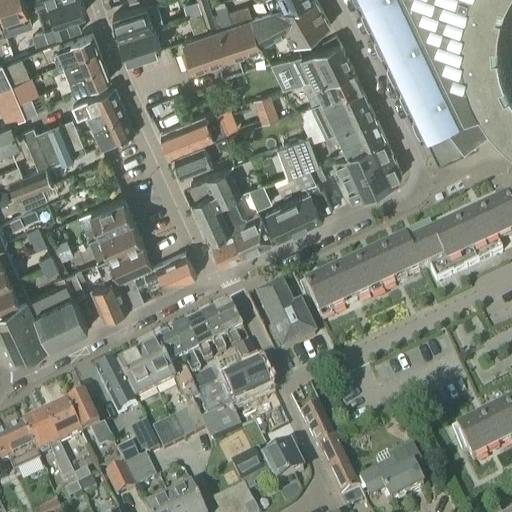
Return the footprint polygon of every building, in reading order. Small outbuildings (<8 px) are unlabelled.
[(0,0),(0,17),(2,24),(16,19),(16,20),(29,17),(23,0),(0,0)] [(81,0),(44,0),(34,4),(35,8),(49,3),(53,16),(48,17),(55,38),(68,34),(63,18),(85,11),(81,0)] [(208,0),(197,0),(206,27),(216,24),(208,0)] [(273,10),(258,15),(249,18),(261,42),(286,30),(294,44),(329,24),(315,0),(308,0),(283,8),(282,7),(273,10)] [(267,0),(273,10),(282,7),(283,8),(308,0),(267,0)] [(511,0),(357,0),(423,130),(428,127),(440,154),(480,136),(476,131),(490,120),(501,132),(511,142),(511,0)] [(120,37),(154,27),(162,24),(155,2),(113,15),(120,37)] [(70,34),(81,29),(77,18),(66,23),(70,34)] [(270,62),(261,42),(249,18),(182,41),(192,70),(216,62),(221,79),(270,62)] [(154,27),(120,37),(127,59),(161,48),(154,27)] [(63,62),(98,48),(92,33),(57,46),(60,52),(52,55),(56,65),(63,62)] [(315,86),(353,72),(339,43),(301,55),(312,79),(315,86)] [(98,48),(63,62),(66,68),(54,73),(58,84),(71,78),(70,76),(103,63),(98,48)] [(22,58),(7,65),(15,83),(30,76),(22,58)] [(71,78),(58,84),(61,91),(73,86),(76,93),(90,86),(110,78),(103,63),(70,76),(71,78)] [(0,90),(13,85),(3,65),(0,66),(0,90)] [(323,101),(361,90),(353,72),(315,86),(312,79),(302,84),(312,105),(323,101)] [(38,95),(30,76),(15,83),(13,85),(20,103),(38,95)] [(13,85),(0,90),(0,108),(7,125),(27,117),(20,103),(13,85)] [(87,112),(119,98),(114,87),(72,106),(78,117),(87,113),(87,112)] [(361,90),(323,101),(327,109),(323,111),(327,121),(332,119),(337,131),(374,116),(361,90)] [(27,117),(46,108),(40,94),(38,95),(20,103),(27,117)] [(269,95),(254,101),(258,112),(274,107),(269,95)] [(94,127),(112,118),(125,112),(119,98),(87,112),(87,113),(94,127)] [(225,133),(217,114),(216,111),(183,122),(158,132),(163,145),(167,144),(171,154),(225,133)] [(112,118),(94,127),(102,145),(134,130),(125,112),(112,118)] [(374,116),(337,131),(330,134),(332,139),(340,136),(348,153),(348,154),(384,139),(374,116)] [(72,118),(60,123),(66,136),(78,131),(72,118)] [(71,149),(66,136),(60,123),(36,133),(49,166),(74,156),(71,149)] [(0,151),(19,144),(11,124),(0,128),(0,151)] [(49,166),(36,133),(34,128),(22,133),(38,171),(49,166)] [(71,149),(83,144),(78,131),(66,136),(71,149)] [(277,147),(287,175),(318,164),(308,136),(277,147)] [(226,139),(217,143),(220,151),(229,148),(226,139)] [(348,154),(348,153),(334,159),(354,201),(399,180),(401,173),(384,139),(348,154)] [(212,165),(204,145),(173,157),(181,177),(212,165)] [(300,171),(310,193),(265,213),(278,240),(323,220),(320,214),(332,209),(322,187),(339,179),(330,160),(300,171)] [(0,184),(22,177),(18,166),(0,173),(0,184)] [(239,193),(228,169),(205,177),(190,183),(197,198),(191,201),(197,214),(208,236),(234,224),(241,221),(231,199),(240,195),(239,193)] [(0,204),(17,198),(42,187),(35,171),(22,177),(0,184),(0,204)] [(0,215),(18,207),(23,209),(47,198),(42,187),(17,198),(0,204),(0,215)] [(479,203),(498,243),(510,237),(494,203),(497,202),(494,196),(479,203)] [(88,238),(132,219),(123,197),(91,211),(96,224),(84,230),(88,238)] [(494,203),(510,237),(511,235),(511,206),(511,207),(507,197),(497,202),(494,203)] [(465,210),(487,258),(501,251),(497,243),(498,243),(479,203),(465,210)] [(0,224),(0,243),(3,242),(6,240),(3,233),(35,218),(31,210),(0,224)] [(450,217),(472,265),(487,258),(465,210),(450,217)] [(234,224),(247,254),(272,243),(258,213),(241,221),(234,224)] [(436,224),(458,271),(472,265),(450,217),(436,224)] [(98,261),(106,257),(142,242),(132,219),(88,238),(98,261)] [(247,254),(234,224),(208,236),(210,240),(223,265),(247,254)] [(421,231),(443,278),(458,271),(436,224),(421,231)] [(38,228),(26,234),(30,242),(42,237),(38,228)] [(407,237),(422,271),(428,268),(435,282),(443,278),(421,231),(407,237)] [(392,244),(408,278),(422,271),(407,237),(392,244)] [(58,252),(69,247),(66,240),(54,245),(58,252)] [(0,266),(12,261),(3,242),(0,243),(0,266)] [(106,257),(117,282),(132,275),(142,271),(152,266),(142,242),(106,257)] [(377,251),(393,285),(408,278),(392,244),(377,251)] [(62,261),(74,256),(69,247),(58,252),(62,261)] [(363,258),(379,292),(393,285),(377,251),(363,258)] [(142,271),(132,275),(136,285),(146,281),(148,284),(162,278),(167,289),(196,276),(185,252),(152,266),(142,271)] [(43,268),(54,262),(51,256),(39,261),(43,268)] [(117,282),(106,257),(98,261),(106,282),(91,289),(104,319),(129,307),(117,282)] [(348,265),(364,298),(379,292),(363,258),(348,265)] [(12,261),(0,266),(0,287),(20,279),(12,261)] [(54,262),(43,268),(47,277),(58,271),(54,262)] [(334,272),(350,305),(364,298),(348,265),(334,272)] [(66,282),(74,299),(85,294),(74,271),(63,276),(66,282)] [(319,278),(335,312),(350,305),(334,272),(319,278)] [(117,282),(129,307),(144,301),(136,285),(132,275),(117,282)] [(335,312),(319,278),(304,285),(320,319),(335,312)] [(27,298),(28,297),(20,279),(0,287),(0,312),(17,304),(16,303),(27,298)] [(74,299),(66,282),(29,298),(28,297),(27,298),(50,345),(87,328),(74,299)] [(315,335),(300,304),(293,308),(281,284),(257,296),(283,350),(315,335)] [(50,345),(27,298),(16,303),(17,304),(0,312),(0,343),(9,363),(50,345)] [(226,338),(226,339),(231,348),(239,344),(234,334),(242,330),(229,305),(213,312),(226,338)] [(199,320),(212,345),(217,355),(225,351),(220,341),(226,339),(226,338),(213,312),(199,320)] [(185,327),(198,352),(203,362),(211,358),(206,348),(212,345),(199,320),(185,327)] [(170,334),(184,360),(191,375),(199,372),(191,356),(198,352),(185,327),(170,334)] [(184,360),(170,334),(155,342),(157,346),(175,382),(186,404),(191,402),(198,398),(196,394),(195,393),(184,370),(179,372),(176,364),(184,360)] [(234,352),(237,358),(243,371),(258,364),(248,344),(234,352)] [(136,356),(155,392),(175,382),(157,346),(136,356)] [(118,366),(135,402),(155,392),(136,356),(118,366)] [(222,365),(228,378),(243,371),(237,358),(222,365)] [(135,402),(118,366),(116,362),(96,372),(116,412),(135,402)] [(258,364),(243,371),(228,378),(213,385),(199,391),(195,393),(196,394),(198,398),(207,417),(200,420),(205,429),(210,440),(236,428),(227,408),(271,388),(258,364)] [(208,373),(213,385),(228,378),(222,365),(208,373)] [(213,385),(208,373),(194,380),(199,391),(213,385)] [(318,449),(336,440),(310,387),(299,392),(305,404),(297,408),(318,449)] [(67,405),(81,435),(89,431),(99,448),(113,442),(103,425),(99,427),(84,396),(67,405)] [(511,442),(511,415),(506,403),(481,416),(498,449),(511,442)] [(81,435),(67,405),(44,415),(58,445),(81,435)] [(194,408),(188,410),(183,413),(194,435),(205,429),(200,420),(194,408)] [(194,435),(183,413),(173,418),(152,429),(162,451),(194,435)] [(58,445),(44,415),(22,426),(36,456),(37,456),(50,450),(55,461),(54,461),(63,480),(73,475),(58,445)] [(498,449),(481,416),(456,429),(473,462),(498,449)] [(149,454),(159,449),(145,422),(132,429),(144,452),(149,454)] [(0,479),(6,476),(0,464),(8,460),(14,473),(39,461),(37,456),(36,456),(22,426),(0,436),(0,479)] [(336,440),(318,449),(330,473),(348,464),(336,440)] [(424,487),(414,468),(421,464),(411,444),(388,456),(392,463),(361,479),(371,499),(386,491),(392,504),(424,487)] [(275,485),(302,471),(290,447),(263,460),(275,485)] [(129,478),(151,467),(145,455),(138,459),(124,466),(123,466),(129,478)] [(239,481),(259,471),(251,455),(231,465),(239,481)] [(348,464),(330,473),(346,508),(365,498),(348,464)] [(134,488),(129,478),(123,466),(105,475),(116,497),(134,488)] [(151,467),(129,478),(134,488),(156,477),(151,467)] [(167,498),(173,511),(203,511),(191,487),(167,498)] [(214,502),(219,511),(254,511),(243,488),(214,502)] [(173,511),(167,498),(144,510),(145,511),(173,511)]
